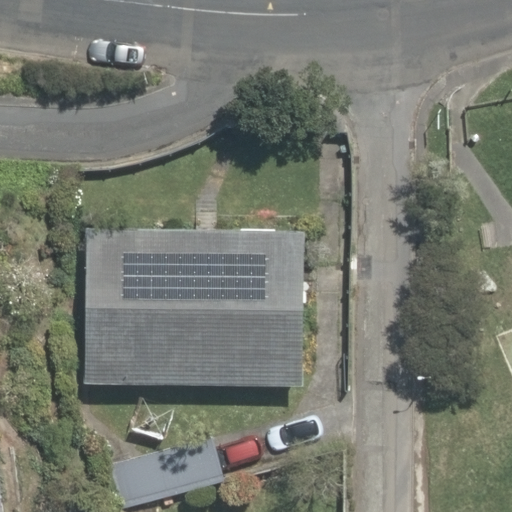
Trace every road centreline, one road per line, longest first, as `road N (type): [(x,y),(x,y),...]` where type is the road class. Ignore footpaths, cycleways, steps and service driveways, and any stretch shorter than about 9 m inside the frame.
road 1 (residential): [(378,0),(382,511)]
road 2 (residential): [(235,20),(223,70),(172,116),(106,131),(0,131)]
road 3 (tertiary): [(378,0),(325,14),(235,20)]
road 4 (tertiary): [(235,20),(102,0)]
